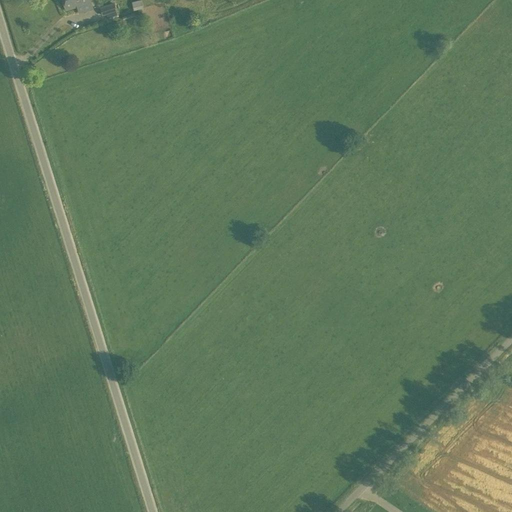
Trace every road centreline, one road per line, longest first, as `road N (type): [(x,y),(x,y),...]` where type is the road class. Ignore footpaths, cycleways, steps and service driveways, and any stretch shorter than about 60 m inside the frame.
road 1 (unclassified): [(152,511),(0,26)]
road 2 (unclassified): [(336,511),(511,337)]
